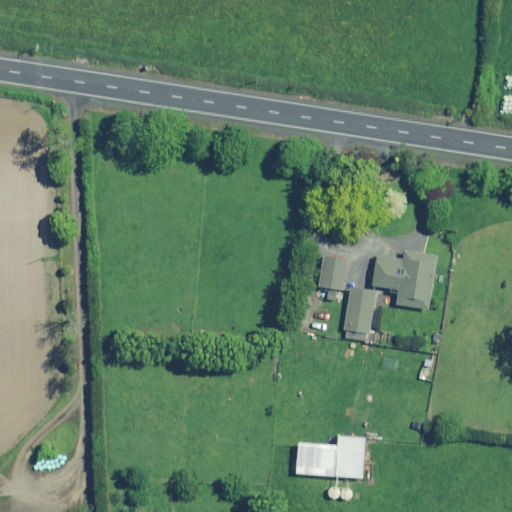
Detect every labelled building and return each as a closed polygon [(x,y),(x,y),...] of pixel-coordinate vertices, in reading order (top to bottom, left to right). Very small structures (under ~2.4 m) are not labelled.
[(429,310),(437,256),(405,251),(404,259),(378,255),(374,285),(400,289),(397,305),(429,310)] [(348,259),(324,255),(320,286),(344,290),(348,259)] [(376,290),(352,286),(345,330),(370,334),(376,290)] [(300,443),(297,474),(363,478),(366,438),(340,437),(339,446),(300,443)] [(353,490),(326,487),(325,498),(351,501),(353,490)]
